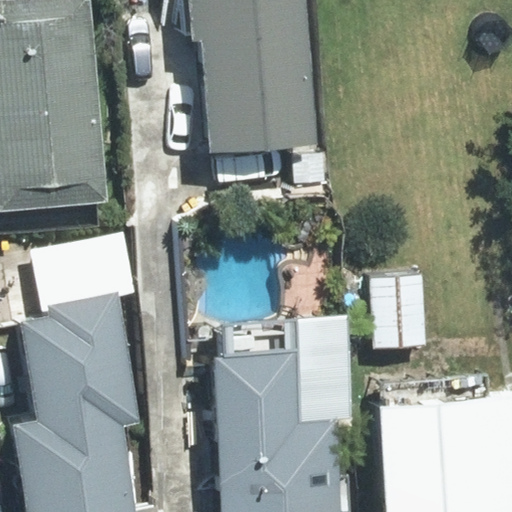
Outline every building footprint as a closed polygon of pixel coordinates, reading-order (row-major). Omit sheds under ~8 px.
[(89,0),(11,0),(0,1),(0,210),(107,201),(89,0)] [(314,142),(304,0),(189,0),(193,40),(207,39),(214,149),(314,142)] [(411,272),(357,275),(360,344),(415,341),(411,272)] [(138,511),(123,424),(140,422),(119,293),(50,305),(52,315),(22,320),(38,419),(14,423),(29,511),(138,511)] [(342,511),(337,419),(353,418),(348,317),(297,320),(299,352),(215,357),(223,511),(342,511)] [(511,511),(511,397),(380,407),(387,511),(511,511)]
